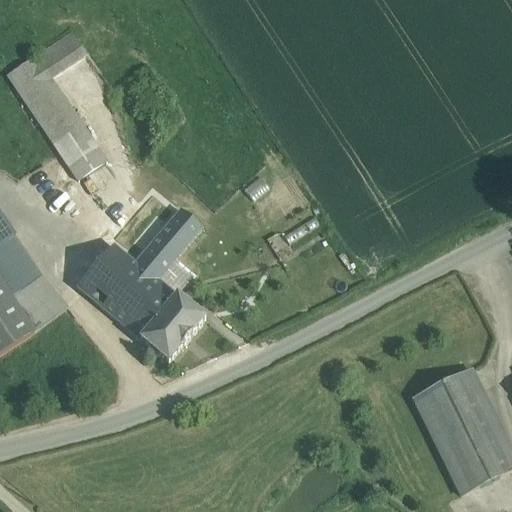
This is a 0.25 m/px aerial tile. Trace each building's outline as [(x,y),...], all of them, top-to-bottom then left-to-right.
[(72,35),(36,59),(51,81),(87,57),(72,35)] [(51,81),(36,59),(8,78),(79,185),(107,165),(51,81)] [(136,268),(114,250),(77,291),(141,344),(177,300),(158,284),(203,232),(181,214),(136,268)] [(0,219),(0,249),(14,240),(0,219)] [(42,281),(14,240),(0,249),(0,282),(13,302),(35,337),(68,312),(42,281)] [(0,282),(0,359),(35,337),(13,302),(0,282)] [(177,300),(141,344),(169,367),(206,323),(177,300)] [(511,455),(472,375),(414,404),(462,500),(511,474),(511,455)]
